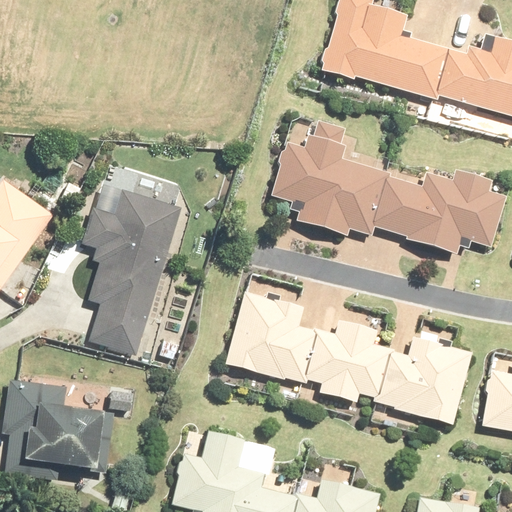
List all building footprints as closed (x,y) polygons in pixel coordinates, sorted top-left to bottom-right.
[(363,0),(344,0),(323,72),(434,103),(436,97),(511,118),(511,42),(497,38),(492,55),(467,48),(467,56),(401,37),(406,18),(371,8),(373,3),(363,0)] [(302,208),(297,221),(344,236),(350,218),(453,251),(456,243),(488,253),(504,201),(488,196),(492,184),(459,173),(449,185),(426,177),(422,189),(340,163),(349,136),(315,125),(306,151),(284,144),(267,196),(302,208)] [(0,289),(52,217),(1,181),(0,182),(0,289)] [(134,358),(180,210),(122,192),(114,218),(91,211),(79,248),(94,252),(91,263),(99,265),(87,304),(99,308),(88,344),(134,358)] [(280,381),(300,386),(301,382),(318,386),(315,396),(352,405),(354,396),(370,400),(368,406),(390,411),(389,415),(449,430),(467,357),(407,342),(403,359),(389,356),(390,353),(369,348),(373,333),(332,323),(329,336),(308,330),(307,335),(295,332),(300,312),(238,297),(220,369),(279,384),(280,381)] [(511,432),(511,376),(511,378),(491,375),(482,428),(511,432)] [(65,390),(7,381),(0,429),(0,434),(10,436),(4,474),(51,481),(53,468),(104,476),(113,417),(62,410),(65,390)] [(110,390),(108,412),(130,414),(132,392),(110,390)] [(184,511),(373,511),(378,495),(319,481),(315,499),(293,494),(292,499),(260,491),(263,477),(237,471),(244,444),(207,435),(201,461),(180,456),(168,508),(184,511)] [(479,511),(480,509),(417,498),(414,511),(479,511)]
